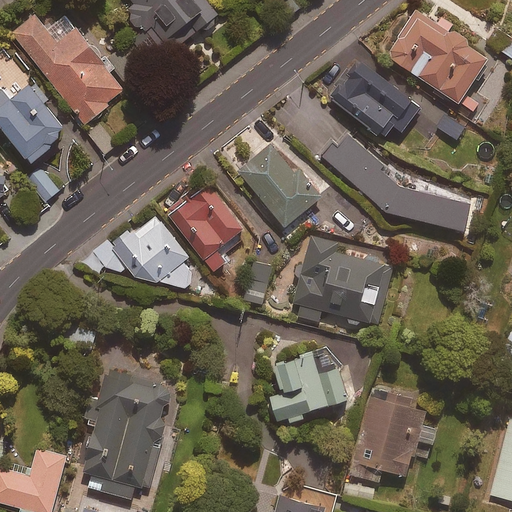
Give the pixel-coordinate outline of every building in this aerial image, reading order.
[(132,0),(135,3),(126,9),(141,29),(132,35),(152,61),(218,11),(210,0),(132,0)] [(387,52),(474,110),(480,100),(464,90),(488,54),(467,40),(469,36),(452,25),(454,22),(441,14),(437,21),(416,7),(387,52)] [(13,32),(87,122),(112,102),(111,99),(125,87),(66,14),(48,28),(36,14),(13,32)] [(357,55),(333,89),(335,98),(384,134),(392,122),(402,129),(421,101),(357,55)] [(69,126),(28,75),(10,89),(3,81),(0,83),(0,119),(30,157),(69,126)] [(117,143),(101,122),(89,132),(104,152),(117,143)] [(471,197),(408,183),(345,127),(324,153),(389,209),(465,226),(471,197)] [(293,167),(271,142),(239,169),(284,223),(322,192),(298,163),(293,167)] [(39,166),(24,179),(43,201),(58,189),(39,166)] [(0,193),(10,186),(0,172),(0,193)] [(243,224),(206,178),(167,209),(214,268),(227,257),(217,245),(243,224)] [(97,254),(106,266),(188,285),(191,273),(189,264),(184,257),(189,254),(155,209),(97,254)] [(349,314),(348,319),(359,322),(361,318),(377,322),(393,263),(372,257),(374,251),(311,234),(293,299),(301,302),(298,313),(319,319),(322,307),(349,314)] [(271,265),(253,260),(244,297),(262,302),(271,265)] [(271,394),(278,418),(288,415),(289,418),(303,414),(301,408),(347,394),(331,342),(273,360),(282,390),(271,394)] [(168,414),(161,412),(171,375),(118,360),(120,353),(101,347),(95,370),(103,372),(98,393),(90,391),(83,414),(92,417),(74,481),(132,497),(136,481),(148,484),(168,414)] [(396,391),(372,385),(351,472),(379,479),(382,465),(406,471),(411,450),(429,455),(436,426),(422,422),(427,402),(395,395),(396,391)] [(511,418),(510,418),(490,493),(511,498),(511,418)] [(0,499),(19,504),(18,509),(28,511),(33,511),(34,508),(49,511),(50,511),(66,452),(37,445),(30,473),(0,465),(0,499)] [(248,511),(244,511),(243,511),(319,511),(322,501),(278,489),(271,511),(248,511)]
